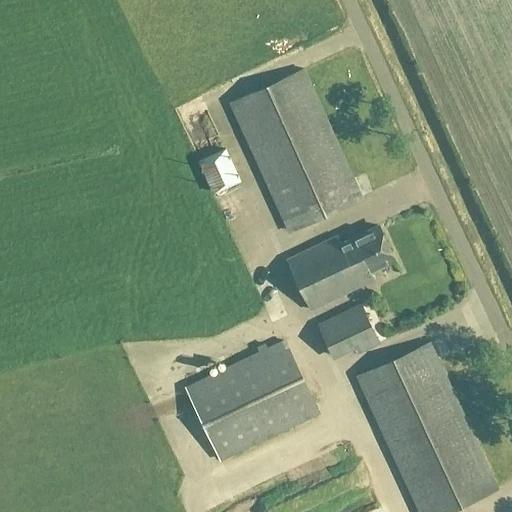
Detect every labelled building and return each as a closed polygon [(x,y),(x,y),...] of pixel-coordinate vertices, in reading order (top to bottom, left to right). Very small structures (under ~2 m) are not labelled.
[(362,198),(303,70),(229,103),(288,231),(362,198)] [(219,195),(244,183),(226,143),(200,155),(219,195)] [(337,235),(286,260),(311,311),(374,280),(370,272),(395,260),(378,226),(341,244),(337,235)] [(276,324),(289,321),(284,297),(271,300),(276,324)] [(318,325),(333,357),(354,347),(357,353),(379,343),(361,304),(318,325)] [(186,388),(220,459),(318,412),(284,341),(186,388)] [(446,511),(496,489),(429,343),(357,376),(419,511),(446,511)]
